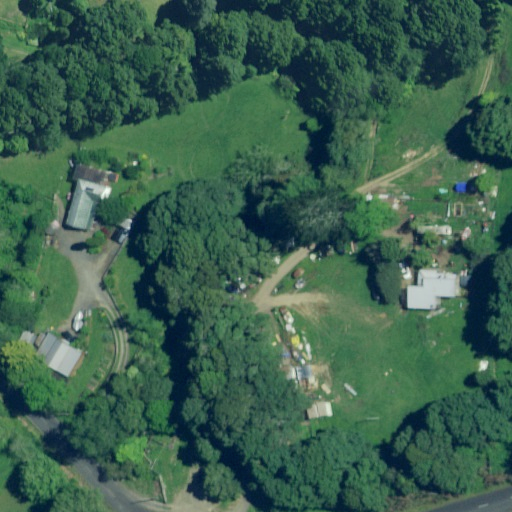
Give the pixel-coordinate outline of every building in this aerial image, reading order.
[(110,186),(83,179),(72,225),(95,231),(102,202),(106,203),(110,186)] [(414,226),(415,215),(410,214),(410,217),(401,217),(401,226),(414,226)] [(462,275),(424,271),(422,287),(415,287),(413,307),(441,310),(442,296),(460,297),(462,275)] [(84,354),(51,333),(37,357),(70,377),(84,354)] [(486,335),(478,335),(478,343),(479,343),(478,355),(485,356),(486,335)] [(484,359),(473,359),(472,381),(483,381),(484,359)]
